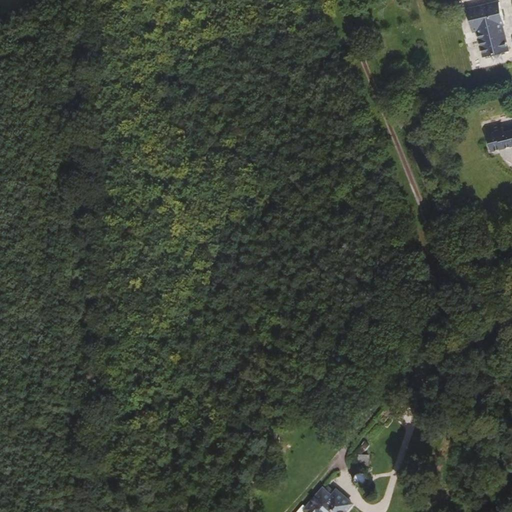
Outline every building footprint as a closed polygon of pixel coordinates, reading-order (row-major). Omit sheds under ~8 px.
[(503,27),(498,7),(467,13),(471,34),(476,33),(482,59),(506,54),(500,28),(503,27)] [(511,131),(500,136),(496,125),(483,129),(490,151),(511,145),(511,131)] [(348,473),(350,477),(351,477),(352,477),(352,478),(353,478),(354,479),(361,475),(353,467),(348,473)] [(351,477),(350,477),(348,477),(346,477),(345,478),(344,480),(343,482),(343,484),(344,485),(345,487),(346,488),(348,489),(350,488),(352,488),(353,487),(355,485),(355,483),(355,481),(354,479),(353,478),(352,478),(352,477),(351,477)] [(311,496),(297,511),(335,511),(338,509),(324,496),(318,502),(311,496)]
